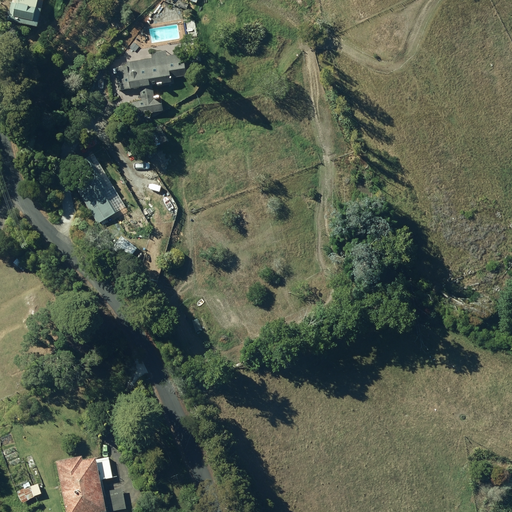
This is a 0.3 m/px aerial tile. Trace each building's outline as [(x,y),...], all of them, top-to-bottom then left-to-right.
[(41,6),(38,5),(39,0),(17,0),(18,1),(15,1),(12,0),(9,19),(11,19),(40,25),(44,6),(41,6)] [(116,65),(119,89),(162,82),(163,84),(176,82),(175,73),(185,71),(182,52),(176,53),(175,48),(152,52),(153,57),(134,60),(135,68),(127,69),(126,63),(116,65)] [(132,101),(134,115),(156,111),(154,98),(132,101)] [(91,154),(80,161),(89,175),(76,182),(104,229),(118,221),(100,190),(109,185),(91,154)] [(145,191),(137,178),(130,182),(138,196),(145,191)] [(11,437),(0,441),(0,446),(17,491),(30,486),(11,437)] [(103,511),(127,507),(123,489),(104,492),(101,479),(113,476),(109,458),(98,460),(97,457),(83,459),(82,455),(58,460),(68,511),(103,511)] [(24,492),(26,498),(42,493),(39,483),(34,485),(36,489),(24,492)]
